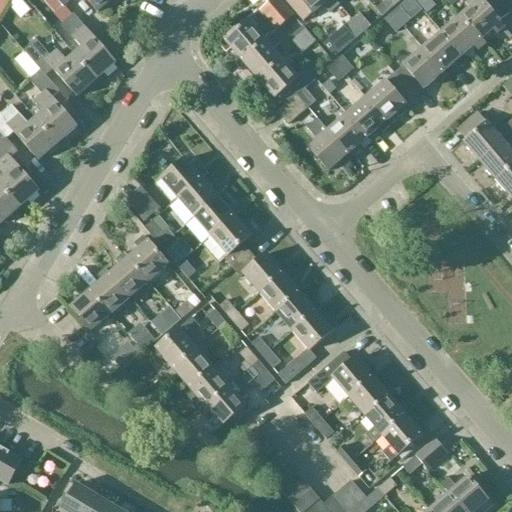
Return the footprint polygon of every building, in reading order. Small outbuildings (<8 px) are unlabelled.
[(98,14),(113,0),(56,0),(63,8),(71,0),(72,0),(83,13),(91,6),(98,14)] [(293,17),(278,0),(273,0),(267,6),(271,12),(264,18),(276,32),(293,17)] [(333,0),(299,0),(313,15),(323,6),(329,14),(339,6),(333,0)] [(382,18),(401,1),(399,0),(386,0),(387,0),(375,10),(382,18)] [(469,10),(461,17),(481,41),(482,41),(483,39),(493,31),(497,36),(505,29),(480,1),(479,1),(478,0),(469,0),(464,4),(469,10)] [(511,0),(499,0),(511,14),(511,0)] [(399,7),(391,14),(403,27),(411,20),(399,7)] [(359,14),(351,20),(363,34),(371,28),(359,14)] [(403,27),(391,14),(384,20),(395,34),(403,27)] [(64,45),(74,56),(96,82),(115,65),(84,29),(73,15),(61,26),(72,39),(64,45)] [(481,41),(461,17),(442,34),(462,58),(463,57),(474,47),(478,52),(486,45),(482,41),(481,41)] [(363,34),(351,20),(343,27),(355,41),(363,34)] [(241,62),(264,41),(248,22),(219,46),(226,54),(231,50),(240,61),(241,62)] [(296,47),(310,35),(303,27),(289,39),(296,47)] [(361,56),(378,44),(370,34),(353,46),(361,56)] [(462,58),(442,34),(423,50),(443,74),(444,73),(455,64),(459,68),(467,62),(463,57),(462,58)] [(316,43),(310,35),(296,47),(302,54),(316,43)] [(77,98),(96,82),(74,56),(66,63),(56,53),(50,58),(36,40),(23,52),(39,71),(40,71),(44,76),(45,76),(52,70),(77,98)] [(257,81),(281,60),(264,41),(241,62),(240,61),(236,65),(242,73),(247,69),(257,80),(257,81)] [(448,78),(444,73),(443,74),(423,50),(403,67),(394,75),(411,94),(420,86),(424,91),(436,80),(440,85),(448,78)] [(281,60),(257,81),(257,80),(252,84),(259,92),(263,88),(274,100),(277,98),(284,107),(297,96),(305,90),(316,80),(305,68),(295,77),(288,69),(295,63),(287,54),(281,60)] [(342,56),(334,63),(346,77),(353,70),(342,56)] [(346,77),(334,63),(326,70),(338,83),(346,77)] [(59,93),(45,76),(44,76),(40,71),(39,71),(29,81),(41,96),(35,102),(38,106),(30,113),(36,120),(58,146),(77,129),(52,99),(59,93)] [(409,111),(401,102),(411,94),(394,75),(385,83),(366,100),(386,123),(398,113),(402,118),(409,111)] [(511,92),(506,87),(495,98),(505,107),(511,100),(511,92)] [(284,107),(277,114),(288,127),(308,109),(315,103),(305,90),(297,96),(284,107)] [(390,127),(386,123),(366,100),(347,116),(367,140),(368,139),(379,129),(383,134),(390,127)] [(39,162),(58,146),(36,120),(27,127),(18,117),(10,107),(0,115),(0,114),(0,133),(6,140),(14,134),(39,162)] [(480,163),(511,135),(511,122),(497,136),(486,124),(476,112),(455,130),(465,142),(463,144),(480,163)] [(372,144),(368,139),(367,140),(347,116),(328,132),(348,156),(349,155),(360,146),(364,150),(372,144)] [(353,160),(349,155),(348,156),(328,132),(308,149),(329,173),(341,162),(345,167),(353,160)] [(18,153),(6,140),(0,133),(0,151),(6,158),(0,162),(0,186),(20,209),(39,193),(10,160),(18,153)] [(496,182),(511,168),(511,153),(509,151),(511,148),(511,135),(480,163),(496,182)] [(161,180),(178,200),(202,180),(203,180),(208,175),(200,166),(195,171),(185,160),(161,180)] [(511,200),(511,168),(496,182),(511,200)] [(219,199),(224,195),(216,185),(211,190),(203,180),(202,180),(178,200),(194,219),(218,198),(219,199)] [(0,225),(0,226),(20,209),(0,186),(0,225)] [(155,214),(159,210),(141,187),(125,202),(144,223),(149,219),(155,214)] [(241,214),(224,195),(219,199),(218,198),(194,219),(203,229),(194,237),(202,246),(211,238),(235,218),(241,214)] [(243,227),(235,218),(211,238),(219,248),(210,255),(219,265),(225,260),(232,269),(251,254),(243,245),(257,233),(248,222),(243,227)] [(153,240),(160,248),(174,236),(169,231),(164,236),(161,234),(151,222),(144,229),(153,240)] [(179,243),(174,236),(160,248),(165,255),(176,267),(184,260),(174,248),(179,243)] [(139,250),(129,259),(149,283),(169,266),(144,237),(134,245),(139,250)] [(149,283),(129,259),(125,253),(115,261),(120,266),(110,275),(130,299),(149,283)] [(258,263),(251,254),(232,269),(241,279),(244,276),(260,295),(284,274),(284,275),(290,271),(282,261),(276,266),(267,255),(258,263)] [(195,274),(184,260),(176,267),(188,280),(195,274)] [(130,299),(110,275),(106,270),(96,278),(101,283),(91,291),(90,292),(111,316),(130,299)] [(293,285),(284,275),(284,274),(260,295),(276,314),(300,293),(301,294),(306,290),(298,280),(293,285)] [(111,316),(90,292),(91,291),(87,286),(77,294),(82,299),(71,309),(92,332),(111,316)] [(309,304),(301,294),(300,293),(276,314),(293,333),(317,313),(322,309),(315,299),(309,304)] [(219,307),(230,320),(237,314),(227,301),(219,307)] [(187,302),(174,312),(181,321),(194,310),(187,302)] [(207,318),(218,331),(226,324),(215,311),(207,318)] [(168,332),(181,321),(174,312),(161,324),(168,332)] [(325,323),(317,313),(293,333),(307,349),(276,375),(285,386),(316,360),(310,352),(339,327),(331,318),(325,323)] [(248,327),(237,314),(230,320),(240,333),(248,327)] [(173,370),(197,349),(188,339),(188,338),(200,329),(192,319),(180,329),(180,330),(161,346),(151,355),(159,364),(164,359),(173,369),(173,370)] [(236,337),(226,324),(218,331),(229,343),(236,337)] [(149,334),(136,345),(143,353),(156,343),(149,334)] [(251,345),(262,359),(270,352),(258,338),(251,345)] [(122,371),(143,353),(136,345),(132,348),(128,343),(111,358),(122,371)] [(239,355),(251,369),(258,362),(246,348),(239,355)] [(189,389),(213,368),(197,349),(173,370),(173,369),(167,374),(175,383),(181,378),(189,388),(189,389)] [(281,364),(270,352),(262,359),(273,370),(281,364)] [(350,398),(373,378),(379,374),(371,365),(365,369),(356,358),(352,362),(344,353),(308,384),(316,394),(333,379),(350,398)] [(275,382),(258,362),(251,369),(258,377),(254,381),(264,391),(275,382)] [(206,408),(229,387),(213,368),(189,389),(189,388),(184,393),(192,402),(197,397),(205,407),(206,408)] [(382,388),(373,378),(350,398),(366,417),(389,397),(390,397),(395,393),(387,384),(382,388)] [(246,407),(229,387),(206,408),(205,407),(200,412),(208,421),(213,417),(222,427),(246,407)] [(406,416),(411,412),(403,403),(398,407),(390,397),(389,397),(366,417),(375,427),(365,436),(372,445),(382,436),(406,416)] [(304,415),(315,428),(323,421),(311,408),(304,415)] [(428,431),(411,412),(406,416),(382,436),(391,446),(382,454),(390,463),(399,456),(403,460),(417,448),(413,443),(428,431)] [(333,434),(323,421),(315,428),(326,441),(333,434)] [(247,452),(265,437),(257,428),(239,443),(247,452)] [(273,446),(265,437),(247,452),(255,461),(273,446)] [(415,457),(422,465),(427,470),(446,454),(435,440),(415,457)] [(263,470),(281,455),(273,446),(255,461),(263,470)] [(336,453),(348,466),(355,459),(344,446),(336,453)] [(0,448),(0,487),(5,487),(7,485),(9,486),(23,463),(0,448)] [(270,479),(289,464),(281,455),(263,470),(270,479)] [(422,465),(415,457),(402,468),(409,476),(422,465)] [(366,471),(355,459),(348,466),(359,478),(366,471)] [(278,488),(296,473),(289,464),(270,479),(278,488)] [(286,497),(304,482),(296,473),(278,488),(286,497)] [(440,485),(448,495),(463,511),(478,511),(477,511),(488,501),(468,478),(456,487),(449,478),(440,485)] [(390,479),(378,489),(384,497),(396,486),(390,479)] [(342,489),(358,507),(367,499),(366,499),(351,481),(342,489)] [(294,506),(311,491),(304,482),(286,497),(294,506)] [(86,511),(96,496),(76,484),(60,511),(59,511),(86,511)] [(0,511),(0,501),(8,501),(8,488),(0,488),(0,511)] [(346,511),(352,511),(358,507),(342,489),(333,497),(346,511)] [(366,511),(384,497),(378,489),(367,499),(358,507),(352,511),(366,511)] [(298,511),(306,511),(320,501),(311,491),(294,506),(298,511)] [(463,511),(448,495),(429,511),(430,511),(463,511)] [(112,511),(115,508),(96,496),(86,511),(112,511)] [(346,511),(333,497),(323,505),(329,511),(346,511)] [(329,511),(323,505),(320,501),(306,511),(329,511)]
